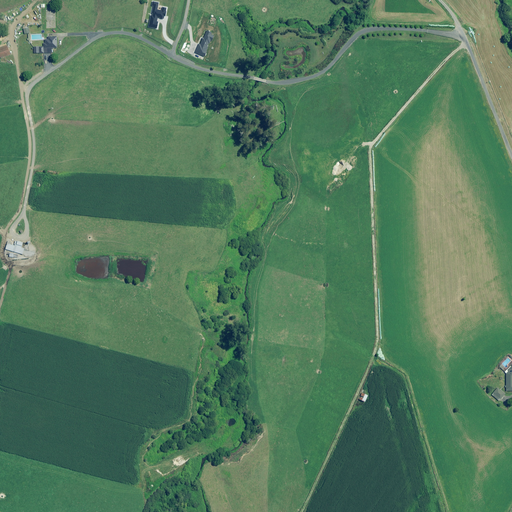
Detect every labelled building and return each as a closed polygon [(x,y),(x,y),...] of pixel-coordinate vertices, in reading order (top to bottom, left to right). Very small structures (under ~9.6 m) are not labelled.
[(57,48),(57,37),(48,37),(48,39),(45,39),(45,43),(44,43),(44,47),(34,47),(34,53),(51,53),(51,48),(57,48)] [(10,55),(7,45),(0,47),(0,56),(1,58),(10,55)] [(25,249),(7,244),(6,249),(23,254),(25,249)] [(505,394),(497,388),(491,394),(499,401),(505,394)] [(362,393),(359,399),(365,402),(368,395),(362,393)]
